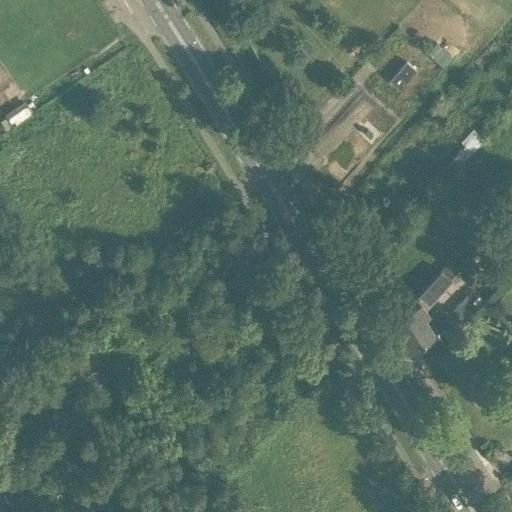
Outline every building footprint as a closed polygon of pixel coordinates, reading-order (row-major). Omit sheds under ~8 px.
[(407,61),(399,69),(390,80),(399,88),(416,69),(407,61)] [(511,220),(493,237),(504,249),(511,241),(511,220)] [(413,347),(414,346),(436,332),(426,316),(430,313),(424,306),(451,279),(441,269),(416,295),(420,300),(394,317),(413,347)] [(451,310),(465,323),(480,308),(466,294),(451,310)] [(0,490),(0,511),(19,511),(13,487),(0,490)]
